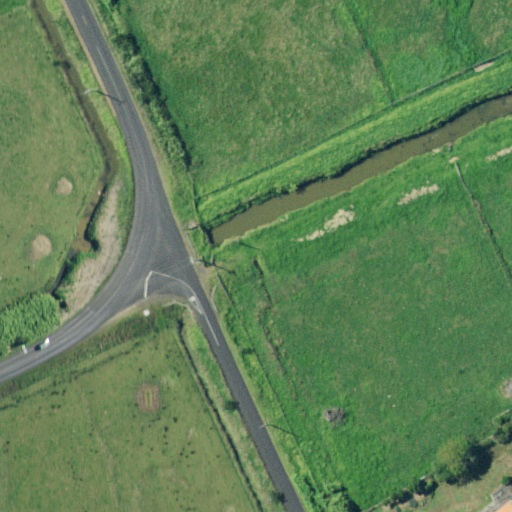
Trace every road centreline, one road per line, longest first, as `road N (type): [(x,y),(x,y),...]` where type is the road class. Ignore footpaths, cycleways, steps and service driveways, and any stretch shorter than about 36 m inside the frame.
road 1 (unclassified): [(138,267),(190,286),(297,511)]
road 2 (unclassified): [(73,0),(147,173),(138,267)]
road 3 (unclassified): [(138,267),(68,340),(0,375)]
